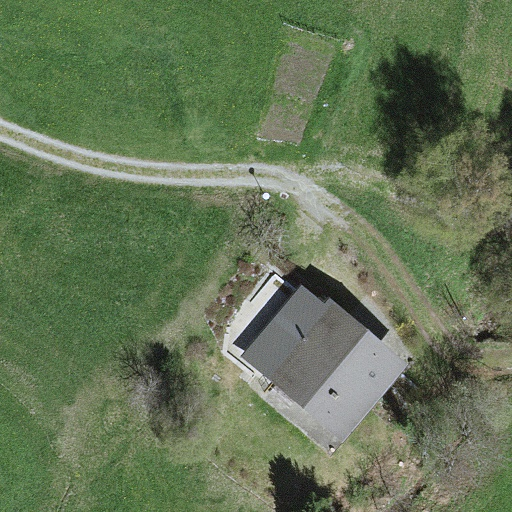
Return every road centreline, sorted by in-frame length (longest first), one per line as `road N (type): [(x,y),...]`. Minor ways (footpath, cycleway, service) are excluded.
road 1 (track): [(278,183),(340,220),(365,267),(421,312),(511,358)]
road 2 (track): [(0,136),(154,177),(278,183)]
